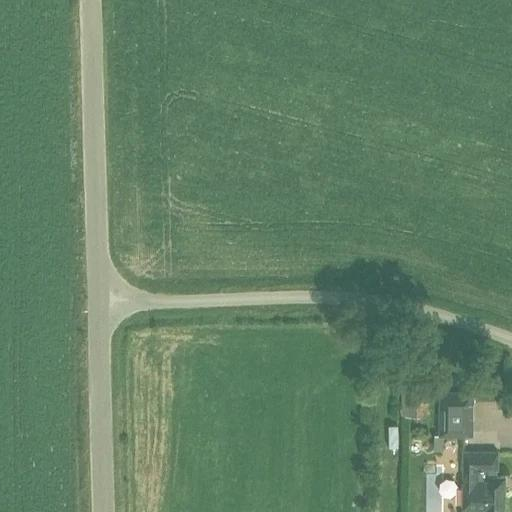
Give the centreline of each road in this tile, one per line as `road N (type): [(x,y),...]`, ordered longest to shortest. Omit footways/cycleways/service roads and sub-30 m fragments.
road 1 (unclassified): [(511,345),(347,298),(95,307)]
road 2 (tertiary): [(95,307),(88,0)]
road 3 (tertiary): [(102,511),(95,307)]
